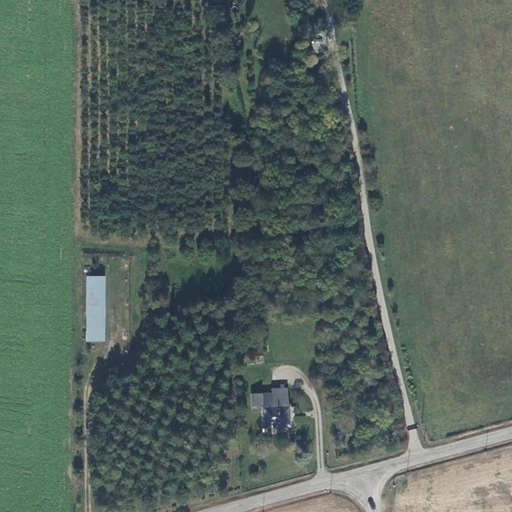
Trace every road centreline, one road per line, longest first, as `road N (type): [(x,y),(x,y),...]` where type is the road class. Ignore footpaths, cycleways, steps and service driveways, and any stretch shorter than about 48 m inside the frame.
road 1 (track): [(339,62),(416,458)]
road 2 (tertiary): [(215,511),(374,470)]
road 3 (tertiary): [(374,470),(511,432)]
